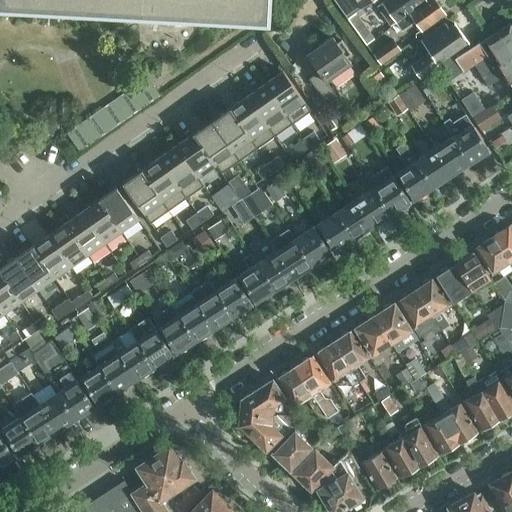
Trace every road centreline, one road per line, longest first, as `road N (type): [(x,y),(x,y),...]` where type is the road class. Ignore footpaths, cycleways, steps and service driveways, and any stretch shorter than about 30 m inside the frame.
road 1 (residential): [(182,407),(511,194)]
road 2 (residential): [(0,215),(263,37)]
road 3 (residential): [(23,511),(182,407)]
road 4 (residential): [(290,511),(182,407)]
road 5 (residential): [(400,511),(511,446)]
